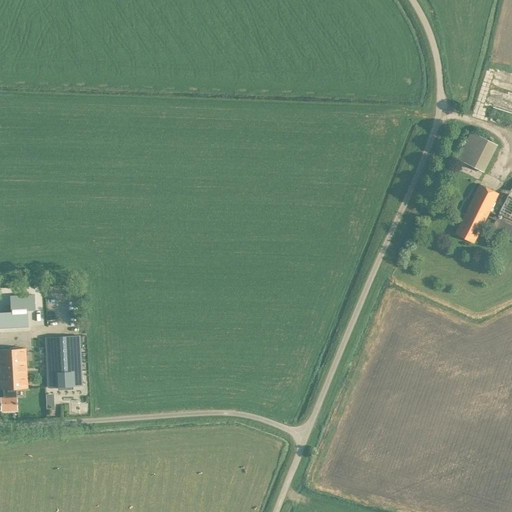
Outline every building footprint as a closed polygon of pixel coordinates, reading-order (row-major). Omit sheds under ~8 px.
[(482,171),(496,143),(470,130),(456,158),(482,171)] [(453,232),(473,242),(498,192),(479,182),(453,232)] [(511,182),(498,212),(511,219),(511,182)] [(489,229),(511,240),(511,225),(495,217),(489,229)] [(33,294),(9,295),(10,313),(0,313),(0,326),(27,325),(26,307),(34,307),(33,294)] [(81,384),(78,334),(45,336),(47,386),(57,386),(57,388),(71,387),(71,385),(81,384)] [(2,395),(0,395),(0,408),(17,407),(16,394),(15,387),(27,387),(25,347),(0,347),(0,387),(2,388),(2,395)]
